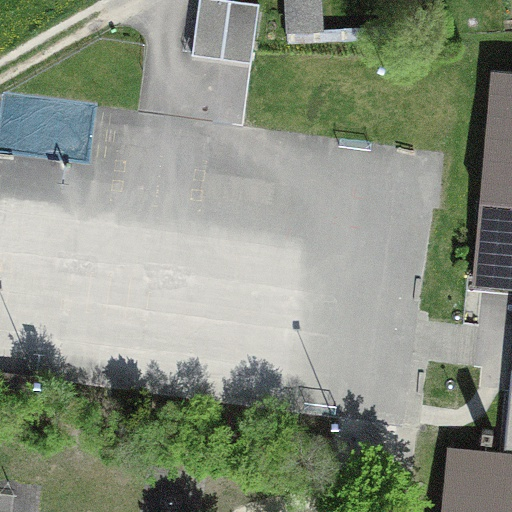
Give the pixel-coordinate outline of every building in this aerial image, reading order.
[(248,63),(256,4),(228,0),(196,0),(189,55),(248,63)] [(315,0),(283,0),(286,33),(317,31),(315,0)] [(511,78),(490,77),(472,281),(511,284),(511,78)] [(478,431),(477,442),(488,443),(489,432),(478,431)] [(511,511),(511,454),(449,449),(442,511),(511,511)]
